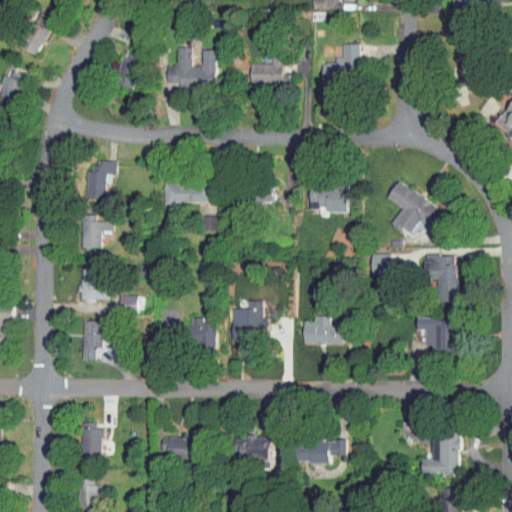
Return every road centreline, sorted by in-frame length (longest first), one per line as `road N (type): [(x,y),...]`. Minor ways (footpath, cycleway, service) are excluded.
road 1 (residential): [(113,0),(58,115),(54,141),(40,511)]
road 2 (residential): [(509,388),(121,391),(0,384)]
road 3 (residential): [(407,132),(443,144),(477,171),(504,228),(510,511)]
road 4 (residential): [(407,132),(130,133),(58,115)]
road 5 (residential): [(410,0),(407,132)]
